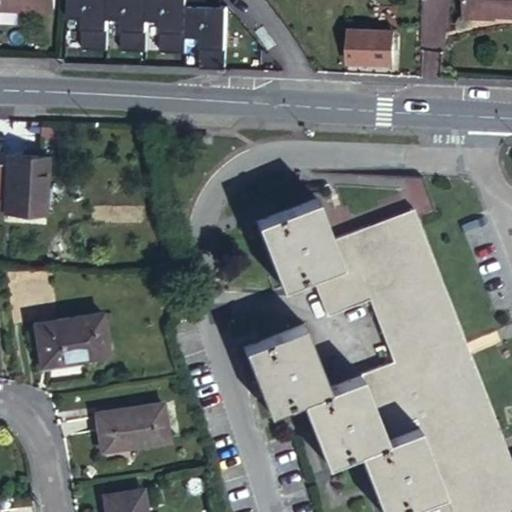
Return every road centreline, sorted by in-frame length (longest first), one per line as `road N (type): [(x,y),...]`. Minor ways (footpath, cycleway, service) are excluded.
road 1 (residential): [(454,164),(283,156),(245,163),(213,181),(196,243),(266,511)]
road 2 (tertiary): [(457,112),(0,92)]
